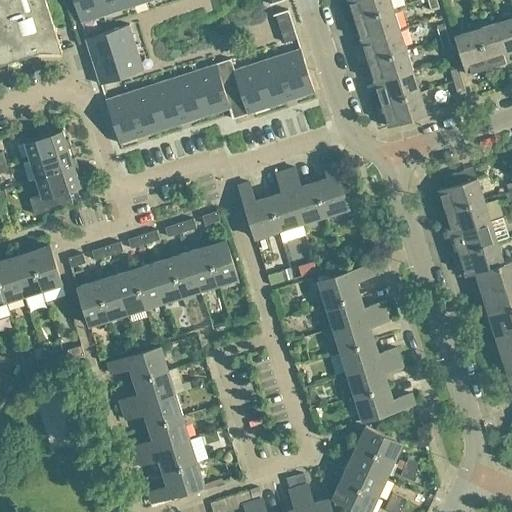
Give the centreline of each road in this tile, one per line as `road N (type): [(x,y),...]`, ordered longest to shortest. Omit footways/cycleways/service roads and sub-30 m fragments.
road 1 (tertiary): [(472,472),(475,443),(387,165)]
road 2 (residential): [(0,110),(82,82),(116,188)]
road 3 (residential): [(253,479),(313,459),(273,335)]
road 4 (residential): [(273,335),(213,355),(253,479)]
road 5 (residential): [(0,241),(61,221),(68,241),(127,222),(116,188)]
road 6 (residential): [(273,335),(221,169)]
road 7 (tertiary): [(348,133),(306,0)]
road 8 (residential): [(221,169),(348,133)]
road 9 (residential): [(387,165),(511,120)]
